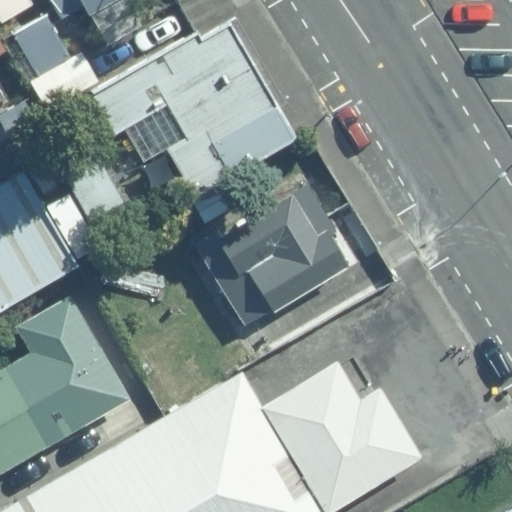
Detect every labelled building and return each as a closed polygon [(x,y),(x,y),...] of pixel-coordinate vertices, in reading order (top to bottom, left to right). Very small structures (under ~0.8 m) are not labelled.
[(0,0),(0,20),(34,0),(0,0)] [(48,7),(12,26),(37,71),(73,51),(48,7)] [(295,128),(232,16),(209,28),(204,22),(97,81),(119,121),(131,114),(150,148),(174,135),(201,181),(295,128)] [(90,215),(126,194),(96,142),(65,159),(80,185),(45,204),(46,206),(74,254),(103,238),(90,215)] [(358,256),(311,175),(222,226),(202,238),(248,317),(358,256)] [(0,304),(78,261),(74,254),(46,206),(0,231),(0,304)] [(230,322),(210,287),(168,310),(208,380),(256,353),(236,319),(230,322)] [(49,334),(0,362),(0,468),(94,417),(49,334)] [(248,363),(0,503),(0,511),(329,511),(327,507),(427,450),(385,377),(365,389),(343,350),(265,394),(248,363)]
